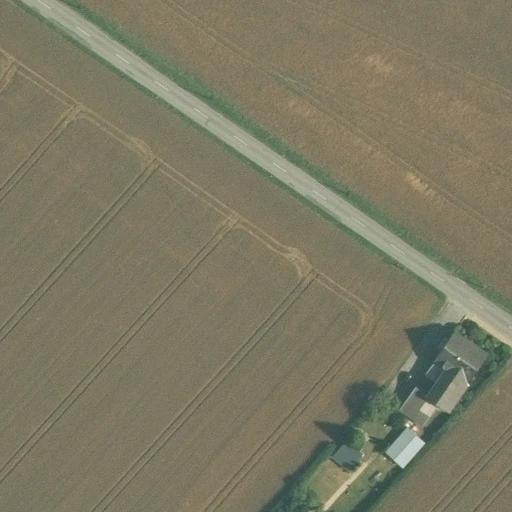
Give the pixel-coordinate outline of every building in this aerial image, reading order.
[(454,333),(435,361),(436,361),(448,370),(468,383),(487,356),(454,333)] [(448,370),(436,361),(427,374),(439,382),(448,370)] [(439,382),(430,396),(440,403),(439,403),(449,410),(468,383),(448,370),(439,382)] [(430,396),(417,387),(401,410),(424,426),(439,403),(440,403),(430,396)] [(426,444),(407,427),(385,452),(404,468),(426,444)] [(348,439),(332,457),(349,472),(365,454),(348,439)]
